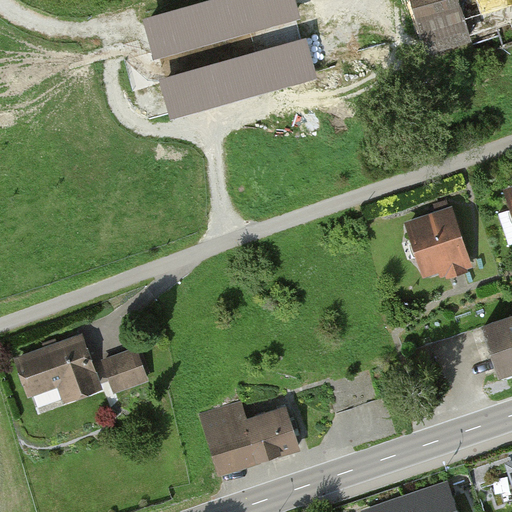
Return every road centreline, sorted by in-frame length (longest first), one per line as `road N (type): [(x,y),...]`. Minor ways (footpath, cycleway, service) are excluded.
road 1 (residential): [(511,145),(0,325)]
road 2 (tertiary): [(232,511),(511,417)]
